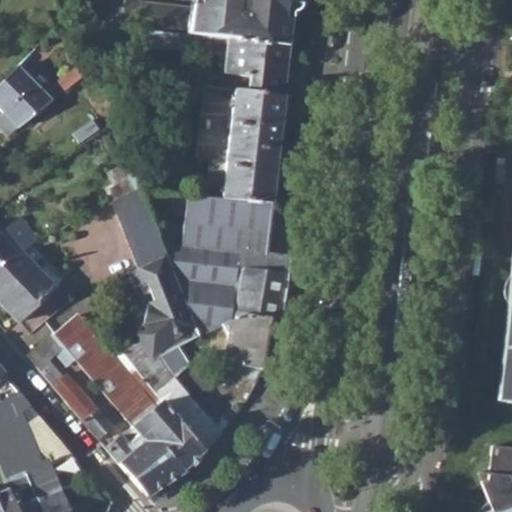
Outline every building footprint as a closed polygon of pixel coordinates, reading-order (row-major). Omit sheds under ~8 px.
[(164,32),(190,35),(192,6),(140,0),(115,0),(112,26),(164,32)] [(199,0),(199,7),(192,6),(190,35),(289,47),(292,18),(287,18),(287,0),(199,0)] [(249,92),(284,96),(289,47),(190,35),(164,32),(162,47),(214,54),(215,44),(227,45),(224,73),(251,76),(249,92)] [(0,114),(0,136),(2,139),(87,74),(83,66),(43,93),(18,66),(0,82),(0,109),(2,112),(0,114)] [(210,159),(206,197),(271,204),(284,96),(249,92),(203,86),(196,157),(210,159)] [(114,203),(139,269),(167,255),(165,248),(163,246),(162,243),(143,191),(142,188),(114,203)] [(183,245),(266,254),(271,204),(206,197),(189,196),(183,245)] [(0,267),(22,251),(35,241),(40,239),(20,218),(5,233),(0,227),(0,267)] [(223,324),(230,321),(232,309),(237,311),(244,269),(288,275),(290,255),(266,254),(183,245),(162,243),(163,246),(165,248),(167,255),(199,333),(223,324)] [(377,244),(370,243),(367,267),(364,293),(372,294),(377,244)] [(413,300),(421,301),(423,277),(426,250),(419,250),(413,300)] [(55,287),(22,251),(0,267),(0,301),(19,321),(55,287)] [(155,357),(158,361),(177,348),(199,333),(167,255),(139,269),(130,273),(137,287),(143,283),(147,292),(152,289),(157,298),(149,301),(149,322),(134,333),(138,337),(155,357)] [(284,300),(288,275),(244,269),(237,311),(232,309),(230,321),(243,315),(280,320),(284,300)] [(511,273),(510,276),(504,288),(505,298),(507,302),(511,307),(500,401),(511,402),(511,273)] [(507,302),(496,401),(500,401),(511,307),(507,302)] [(106,447),(148,497),(185,470),(205,451),(203,449),(205,446),(201,443),(211,434),(215,441),(222,434),(197,403),(178,419),(162,400),(155,405),(114,356),(79,315),(56,333),(66,346),(70,350),(78,359),(133,424),(132,426),(139,435),(129,443),(122,434),(106,447)] [(225,362),(263,367),(266,347),(271,347),(280,320),(243,315),(230,321),(223,324),(228,334),(225,362)] [(50,360),(66,346),(56,333),(52,338),(50,335),(27,355),(99,440),(113,428),(67,373),(63,376),(50,360)] [(123,348),(121,350),(138,371),(155,357),(138,337),(123,348)] [(177,348),(158,361),(173,379),(191,364),(177,348)] [(70,365),(78,359),(70,350),(63,357),(70,365)] [(121,350),(114,356),(155,405),(162,400),(156,392),(138,371),(121,350)] [(158,361),(155,357),(138,371),(156,392),(173,379),(158,361)] [(19,411),(29,404),(25,400),(18,391),(8,399),(19,411)] [(9,490),(18,511),(69,511),(47,460),(46,453),(29,404),(19,411),(8,399),(0,396),(0,467),(8,485),(9,490)] [(511,511),(511,447),(490,445),(487,473),(486,489),(490,490),(494,499),(488,502),(477,511),(475,511),(511,511)] [(484,494),(488,502),(494,499),(490,490),(486,489),(487,473),(475,472),(484,494)] [(0,511),(18,511),(9,490),(8,485),(0,488),(0,511)]
